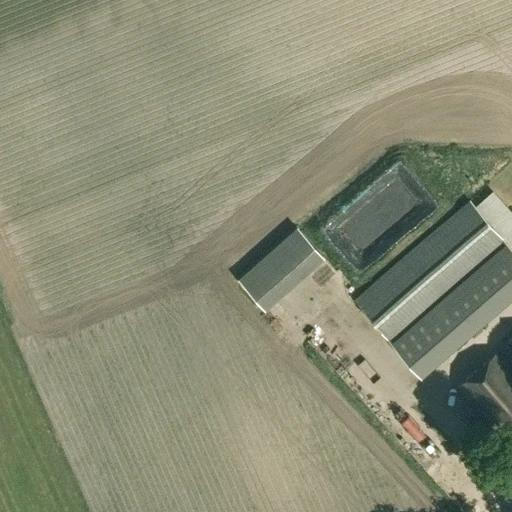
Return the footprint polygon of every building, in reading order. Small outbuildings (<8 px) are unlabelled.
[(412,180),(420,188),(426,182),(409,163),(387,182),(398,193),(412,180)] [(511,203),(501,191),(482,207),(511,239),(511,203)] [(419,372),(511,291),(511,247),(470,199),(356,299),(419,372)] [(303,222),(243,270),(268,302),(328,253),(303,222)] [(511,369),(497,352),(458,385),(510,447),(511,445),(511,340),(504,347),(511,356),(511,369)]
